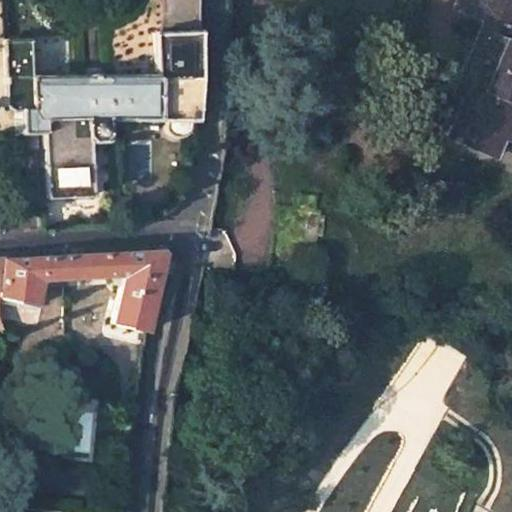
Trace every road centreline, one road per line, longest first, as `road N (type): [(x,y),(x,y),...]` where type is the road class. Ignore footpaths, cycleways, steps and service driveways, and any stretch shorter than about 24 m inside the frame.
road 1 (unclassified): [(186,233),(142,511)]
road 2 (unclassified): [(212,0),(208,129),(186,233)]
road 3 (unclassified): [(186,233),(0,245)]
